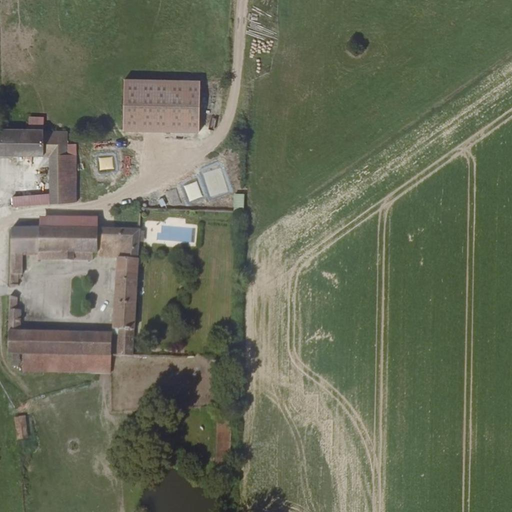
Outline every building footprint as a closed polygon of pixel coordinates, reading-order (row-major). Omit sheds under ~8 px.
[(199,132),(200,82),(125,80),(124,130),(199,132)] [(0,155),(53,155),(53,195),(12,198),(12,206),(74,202),(74,198),(77,133),(49,131),(48,129),(2,127),(0,127),(0,155)] [(113,156),(99,155),(99,170),(112,170),(113,156)] [(183,186),(190,202),(208,195),(205,187),(199,190),(196,181),(183,186)] [(244,214),(245,194),(234,194),(234,214),(244,214)] [(40,216),(39,225),(10,227),(10,284),(18,285),(19,274),(22,274),(22,252),(38,253),(38,260),(92,260),(93,252),(98,252),(98,256),(115,257),(112,331),(21,329),(22,309),(18,309),(18,296),(10,295),(8,329),(8,353),(23,353),(111,355),(134,356),(135,329),(141,228),(98,226),(98,216),(40,216)] [(23,353),(23,372),(110,374),(111,355),(23,353)] [(218,410),(217,460),(218,461),(231,461),(231,440),(232,410),(218,410)] [(14,417),(16,439),(28,438),(26,415),(14,417)]
